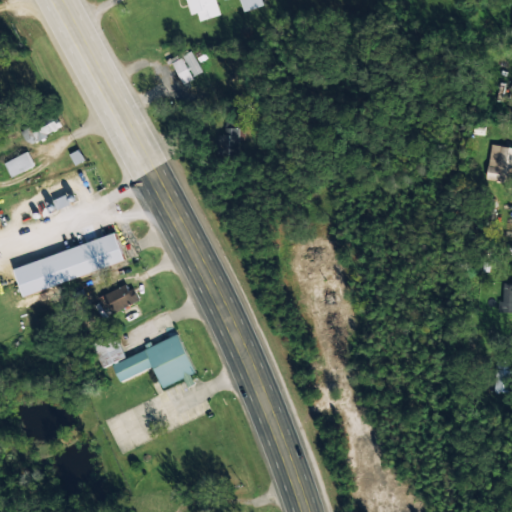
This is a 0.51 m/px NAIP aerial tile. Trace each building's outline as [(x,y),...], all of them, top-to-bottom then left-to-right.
[(220,14),(216,0),(186,0),(190,14),(197,12),(199,20),(220,14)] [(263,4),(261,0),(239,0),(243,10),(263,4)] [(171,60),(181,82),(202,71),(192,50),(171,60)] [(244,125),(227,125),(227,140),(244,140),(244,125)] [(485,178),(511,181),(511,146),(490,143),(485,178)] [(9,175),(33,166),(28,151),(3,160),(9,175)] [(124,262),(116,234),(13,265),(21,293),(124,262)] [(511,281),(502,281),(502,300),(497,300),(497,311),(511,311),(511,281)] [(107,314),(137,301),(129,282),(99,295),(107,314)] [(112,362),(119,380),(153,366),(162,386),(184,377),(187,386),(194,383),(190,373),(194,371),(174,324),(163,329),(167,339),(112,362)] [(100,365),(123,359),(118,336),(94,342),(100,365)] [(493,391),(510,390),(509,360),(492,360),(493,391)]
